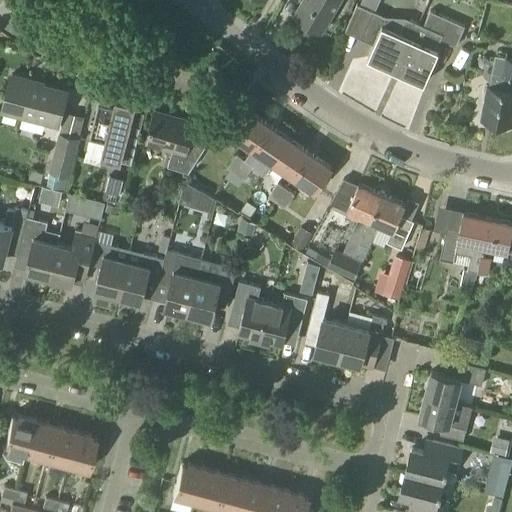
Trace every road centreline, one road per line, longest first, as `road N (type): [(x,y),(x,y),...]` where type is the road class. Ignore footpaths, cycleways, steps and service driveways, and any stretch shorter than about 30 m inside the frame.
road 1 (residential): [(381,407),(0,304)]
road 2 (residential): [(511,180),(378,137),(183,0)]
road 3 (residential): [(363,479),(127,413)]
road 4 (residential): [(206,93),(37,44),(0,16)]
road 5 (residential): [(127,413),(0,380)]
